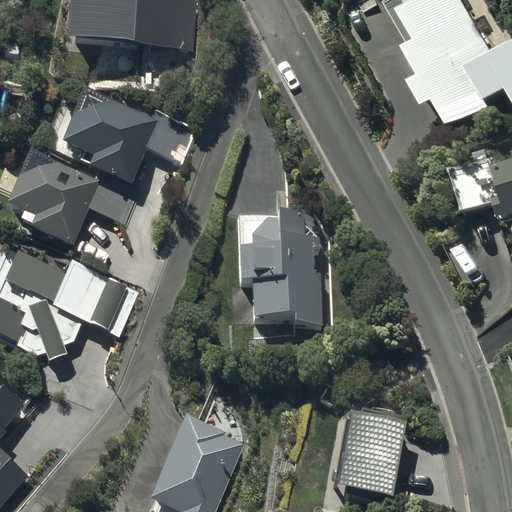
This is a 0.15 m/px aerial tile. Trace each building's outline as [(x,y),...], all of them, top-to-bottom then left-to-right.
[(193,0),(71,0),(67,54),(195,57),(197,1),(193,0)] [(511,38),(488,52),(460,0),(384,0),(405,39),(401,41),(416,69),(406,75),(421,104),(432,98),(446,124),(485,103),(480,94),(504,82),(511,96),(511,38)] [(89,217),(125,229),(137,191),(135,190),(145,157),(181,168),(193,130),(155,118),(153,124),(83,102),(63,163),(92,172),(88,184),(28,165),(9,226),(24,230),(22,238),(33,241),(32,244),(76,258),(89,217)] [(511,209),(511,154),(492,160),(491,155),(452,165),(462,206),(496,198),(500,213),(511,209)] [(511,216),(502,219),(511,255),(511,216)] [(276,226),(238,228),(238,267),(236,267),(236,301),(250,301),(251,340),(292,339),(292,345),(321,336),(319,285),(312,285),(312,266),(318,265),(317,247),(303,248),(302,220),(276,221),(276,226)] [(118,345),(137,293),(69,274),(67,281),(13,266),(12,270),(3,267),(0,264),(0,297),(3,298),(0,304),(0,353),(20,361),(19,366),(36,370),(45,365),(48,375),(67,368),(63,357),(75,353),(82,332),(118,345)] [(0,500),(19,477),(0,459),(0,446),(29,415),(19,405),(0,406),(0,500)] [(218,511),(242,452),(225,445),(226,443),(184,427),(149,511),(218,511)] [(399,434),(358,427),(355,441),(347,440),(346,444),(340,443),(330,503),(335,504),(333,511),(391,511),(402,445),(397,445),(399,434)]
